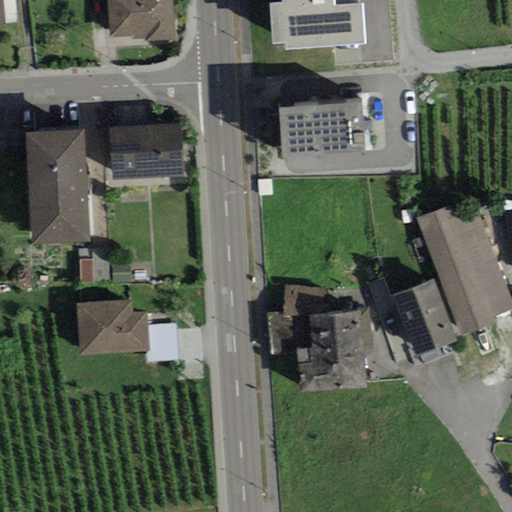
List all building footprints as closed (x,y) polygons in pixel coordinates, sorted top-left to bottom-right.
[(18,0),(7,0),(9,24),(20,23),(18,0)] [(174,38),(174,34),(172,0),(107,0),(109,37),(132,36),(133,40),(146,40),(146,43),(174,41),(174,38)] [(269,0),(272,45),(285,44),(285,49),(366,44),(363,4),(358,4),(358,0),(269,0)] [(282,160),(364,153),(360,102),(278,108),(282,160)] [(180,124),(109,127),(111,179),(183,176),(180,124)] [(32,245),(90,242),(84,129),(26,132),(32,245)] [(511,306),(469,198),(417,219),(463,336),(498,323),(495,316),(511,309),(511,306)] [(93,283),(92,260),(79,260),(81,284),(93,283)] [(130,267),(112,267),(113,282),(130,282),(130,267)] [(458,342),(432,280),(393,297),(418,358),(458,342)] [(325,289),(285,286),(283,311),(283,316),(309,315),(321,314),(325,289)] [(79,356),(149,351),(146,312),(133,313),(132,299),(76,303),(79,356)] [(312,347),(309,315),(283,316),(283,311),(269,314),(270,357),(297,354),(297,348),(312,347)] [(371,311),(359,312),(321,314),(309,315),(312,347),(297,348),(297,354),(300,393),(364,389),(363,377),(361,351),(374,350),(371,311)]
